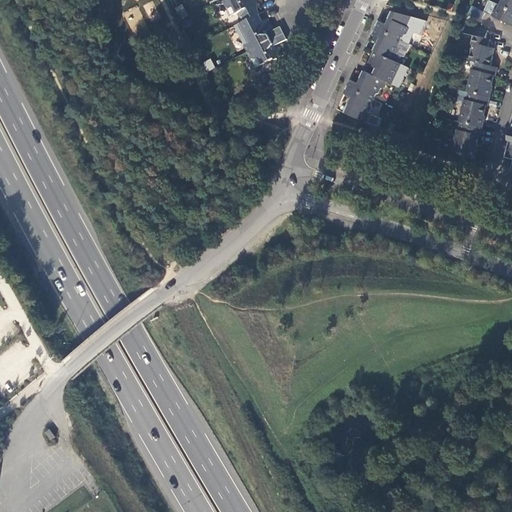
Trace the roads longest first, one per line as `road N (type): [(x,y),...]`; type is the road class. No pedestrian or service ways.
road 1 (trunk): [(237,511),(111,299),(0,87)]
road 2 (trunk): [(0,152),(200,511)]
road 3 (unclassified): [(280,184),(242,229),(68,369)]
road 4 (track): [(511,332),(425,349),(390,367),(476,481)]
road 5 (tertiary): [(280,184),(511,266)]
road 6 (tertiary): [(511,239),(291,162)]
road 7 (tertiary): [(370,0),(291,162)]
